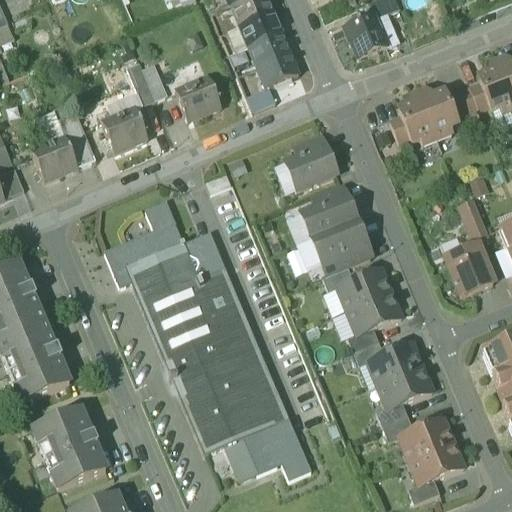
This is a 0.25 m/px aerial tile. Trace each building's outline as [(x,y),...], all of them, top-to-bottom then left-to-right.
[(224,0),(230,13),(262,0),(224,0)] [(262,0),(230,13),(239,34),(271,21),(262,0)] [(391,1),(365,12),(370,23),(372,22),(374,26),(398,16),(391,1)] [(271,21),(239,34),(247,54),(280,41),(271,21)] [(370,23),(342,35),(349,52),(351,52),(358,66),(386,54),(374,26),(372,22),(370,23)] [(280,41),(247,54),(256,75),(288,62),(280,41)] [(288,62),(256,75),(264,96),(297,83),(288,62)] [(511,71),(511,72),(504,69),(503,65),(496,68),(511,106),(511,71)] [(0,67),(0,89),(8,87),(0,67)] [(491,75),(487,82),(477,87),(479,92),(488,114),(491,119),(499,116),(501,121),(511,116),(511,106),(496,68),(489,71),(491,75)] [(138,70),(126,75),(132,90),(144,85),(141,76),(138,70)] [(153,71),(141,76),(144,85),(157,80),(153,71)] [(239,80),(241,97),(257,94),(255,77),(239,80)] [(157,80),(144,85),(154,107),(166,102),(157,80)] [(207,84),(174,99),(186,128),(219,113),(207,84)] [(144,85),(132,90),(141,112),(154,107),(144,85)] [(479,92),(468,96),(477,118),(488,114),(479,92)] [(468,96),(444,105),(453,127),(477,118),(468,96)] [(442,100),(431,104),(425,102),(424,97),(416,100),(436,148),(450,142),(447,136),(456,133),(444,105),(442,100)] [(436,148),(416,100),(409,103),(411,108),(408,114),(397,118),(399,124),(408,146),(411,151),(419,148),(421,154),(436,148)] [(134,114),(100,128),(113,158),(146,144),(134,114)] [(499,116),(491,119),(498,136),(511,130),(511,116),(501,121),(499,116)] [(54,118),(40,124),(48,145),(55,142),(57,146),(63,144),(56,127),(57,127),(54,118)] [(94,166),(75,120),(57,127),(56,127),(63,144),(64,144),(76,173),(94,166)] [(399,124),(388,128),(397,151),(408,146),(399,124)] [(320,143),(292,155),(297,166),(324,154),(320,143)] [(57,146),(30,158),(43,188),(76,173),(64,144),(63,144),(57,146)] [(0,148),(0,172),(8,169),(0,148)] [(297,166),(283,172),(295,199),(336,182),(324,154),(297,166)] [(14,175),(3,180),(12,202),(23,197),(14,175)] [(3,180),(0,180),(0,198),(3,205),(12,202),(3,180)] [(225,180),(205,188),(210,200),(230,191),(225,180)] [(338,193),(310,205),(315,216),(343,204),(338,193)] [(315,216),(300,222),(310,247),(355,228),(345,204),(315,216)] [(209,239),(184,250),(183,247),(181,248),(173,230),(174,230),(165,209),(145,217),(154,238),(104,259),(111,276),(118,294),(132,289),(165,368),(204,460),(241,444),(257,481),(281,470),(288,487),(310,477),(259,357),(209,239)] [(487,243),(473,210),(459,216),(472,249),(487,243)] [(355,228),(310,247),(321,273),(327,270),(364,255),(366,254),(355,228)] [(511,230),(499,236),(511,266),(511,230)] [(455,245),(439,252),(445,266),(462,260),(455,245)] [(445,266),(444,267),(460,304),(492,291),(476,254),(462,260),(445,266)] [(364,255),(327,270),(332,282),(347,276),(369,267),(364,255)] [(18,270),(0,277),(0,360),(21,410),(68,390),(58,365),(60,364),(55,354),(53,354),(32,305),(34,304),(30,293),(28,294),(18,270)] [(332,282),(321,287),(327,301),(336,297),(336,296),(352,289),(347,276),(332,282)] [(352,289),(336,296),(336,297),(346,320),(390,302),(380,278),(352,289)] [(390,302),(346,320),(355,343),(356,344),(372,338),(400,326),(390,302)] [(372,338),(356,344),(355,343),(346,347),(352,361),(378,350),(372,338)] [(511,347),(483,360),(501,403),(498,405),(511,437),(511,347)] [(378,350),(352,361),(358,375),(367,371),(367,370),(383,363),(378,350)] [(383,363),(367,370),(367,371),(377,394),(421,376),(411,352),(383,363)] [(421,376),(377,394),(386,417),(387,418),(401,412),(431,400),(421,376)] [(386,417),(375,422),(381,436),(407,425),(401,412),(387,418),(386,417)] [(80,416),(32,436),(39,453),(46,451),(51,462),(44,465),(45,467),(52,464),(57,475),(50,478),(57,496),(105,476),(94,451),(96,451),(92,440),(90,441),(80,416)] [(407,425),(381,436),(387,451),(398,447),(398,446),(413,440),(407,425)] [(413,440),(398,446),(398,447),(408,470),(452,451),(442,427),(413,440)] [(46,451),(39,453),(44,465),(51,462),(46,451)] [(452,451),(408,470),(418,493),(418,494),(433,488),(462,475),(452,451)] [(57,475),(52,464),(45,467),(50,478),(57,475)] [(433,488),(418,494),(418,493),(407,497),(412,511),(414,511),(439,502),(433,488)] [(119,511),(116,502),(92,511),(119,511)]
